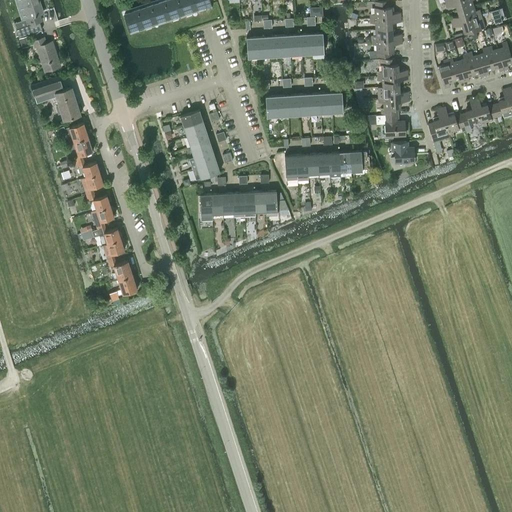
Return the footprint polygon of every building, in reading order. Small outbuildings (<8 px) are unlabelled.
[(28,25),(16,29),(18,36),(42,28),(39,21),(40,21),(38,14),(42,13),(37,0),(23,0),(29,16),(26,17),(28,25)] [(161,0),(124,13),(129,30),(210,3),(209,0),(161,0)] [(370,18),(400,17),(400,12),(391,13),(391,6),(388,6),(388,0),(375,1),(375,13),(369,14),(370,18)] [(457,10),(472,6),(470,0),(455,0),(446,3),(447,7),(455,5),(457,10)] [(451,22),(480,14),(479,9),(473,11),(472,6),(457,10),(458,15),(450,18),(451,22)] [(484,27),(480,14),(451,22),(453,27),(461,24),(464,33),(484,27)] [(500,15),(493,17),(496,26),(503,24),(505,24),(502,14),(500,15)] [(400,17),(370,18),(370,23),(376,23),(376,29),(392,29),(392,22),(400,22),(400,17)] [(371,40),(401,39),(401,34),(392,34),(392,29),(376,29),(377,35),(371,35),(371,40)] [(311,33),(312,52),(323,52),(322,32),(311,33)] [(289,34),(290,54),(301,53),(300,33),(289,34)] [(300,33),(301,53),(312,52),(311,33),(300,33)] [(278,35),(279,55),(290,54),(289,34),(278,35)] [(31,45),(28,35),(19,38),(22,48),(31,45)] [(267,36),(269,55),(279,55),(278,35),(267,36)] [(258,56),(257,36),(246,37),(247,57),(258,56)] [(257,36),(258,56),(269,55),(267,36),(257,36)] [(44,70),(59,65),(51,41),(45,43),(43,37),(32,41),(34,47),(36,47),(44,70)] [(461,37),(454,39),(457,47),(463,45),(461,37)] [(401,39),(371,40),(371,45),(377,45),(378,57),(391,56),(391,50),(393,50),(393,44),(401,43),(401,39)] [(497,50),(504,70),(508,69),(507,64),(511,62),(511,60),(507,43),(501,45),(502,48),(497,50)] [(487,49),(493,68),(498,67),(499,72),(504,70),(497,50),(492,51),(491,47),(487,49)] [(493,68),(487,49),(482,50),(483,54),(478,56),(484,76),(489,75),(488,70),(493,68)] [(467,55),(473,74),(478,73),(479,78),(484,76),(478,56),(473,57),(472,53),(467,55)] [(473,74),(467,55),(462,56),(463,60),(459,61),(465,82),(469,81),(468,76),(473,74)] [(377,76),(407,75),(407,70),(398,70),(398,64),(395,64),(395,58),(382,59),(382,71),(377,71),(377,76)] [(448,60),(454,79),(459,78),(461,83),(465,82),(459,61),(454,63),(452,59),(448,60)] [(454,79),(448,60),(443,62),(444,66),(438,67),(445,88),(450,86),(448,81),(454,79)] [(407,75),(377,76),(377,81),(383,80),(383,86),(399,86),(398,80),(407,79),(407,75)] [(63,119),(79,114),(71,87),(62,90),(58,77),(33,84),(29,86),(33,99),(37,98),(55,93),(63,119)] [(399,92),(399,86),(383,86),(377,86),(378,97),(408,96),(408,91),(399,92)] [(511,118),(511,108),(506,88),(501,89),(504,98),(498,100),(499,102),(493,104),(496,116),(508,113),(510,119),(511,118)] [(319,92),(320,112),(331,112),(330,91),(319,92)] [(330,91),(331,112),(342,111),(341,91),(330,91)] [(308,93),(310,113),(320,112),(319,92),(308,93)] [(287,94),(288,114),(299,114),(298,93),(287,94)] [(298,93),(299,114),(310,113),(308,93),(298,93)] [(276,95),(277,115),(288,114),(287,94),(276,95)] [(277,115),(276,95),(265,95),(266,116),(277,115)] [(408,101),(408,96),(378,97),(378,102),(384,102),(384,108),(375,108),(376,114),(381,114),(398,113),(397,108),(400,107),(400,101),(408,101)] [(496,116),(493,104),(487,106),(486,103),(480,105),(478,96),(473,98),(482,127),(486,126),(484,120),(496,116)] [(459,114),(463,126),(475,123),(477,128),(482,127),(473,98),(469,99),(471,108),(465,109),(466,112),(459,114)] [(463,126),(459,114),(454,115),(454,113),(447,115),(445,106),(440,107),(449,137),(453,136),(452,130),(463,126)] [(449,137),(440,107),(436,109),(438,118),(432,119),(433,122),(427,124),(433,142),(449,137)] [(183,125),(202,119),(199,109),(180,115),(183,125)] [(375,123),(381,123),(385,122),(386,135),(404,134),(404,121),(398,121),(398,113),(381,114),(375,114),(375,123)] [(186,136),(205,130),(202,119),(183,125),(186,136)] [(64,128),(64,126),(57,128),(59,134),(65,132),(69,142),(87,136),(82,122),(69,126),(64,128)] [(205,130),(186,136),(190,146),(209,140),(205,130)] [(349,143),(348,134),(344,135),(338,135),(338,139),(344,139),(345,143),(349,143)] [(91,151),(87,136),(69,142),(72,153),(77,152),(78,155),(73,156),(75,162),(82,159),(80,154),(91,151)] [(193,156),(212,150),(209,140),(190,146),(193,156)] [(397,155),(390,157),(394,169),(403,166),(403,161),(414,161),(413,147),(407,147),(407,141),(394,142),(394,149),(397,149),(397,155)] [(348,150),(350,171),(354,170),(355,173),(362,172),(361,168),(369,168),(368,155),(366,155),(366,151),(360,151),(360,149),(348,150)] [(212,150),(193,156),(188,158),(192,169),(216,161),(212,150)] [(345,150),(337,151),(339,171),(339,176),(350,175),(350,171),(348,150),(345,150)] [(337,151),(330,151),(327,152),(328,172),(329,172),(329,176),(339,176),(339,171),(337,151)] [(306,153),(307,173),(318,173),(317,152),(306,153)] [(328,172),(327,152),(317,152),(318,173),(328,172)] [(306,153),(302,153),(295,154),(297,179),(297,180),(308,179),(307,173),(306,153)] [(295,154),(287,154),(284,154),(285,175),(286,175),(286,179),(297,179),(295,154)] [(78,173),(83,171),(85,176),(98,172),(95,161),(84,165),(82,159),(75,162),(78,173)] [(219,171),(216,161),(192,169),(195,179),(219,171)] [(98,172),(85,176),(80,178),(86,195),(92,192),(91,187),(102,183),(98,172)] [(275,190),(267,190),(265,190),(266,210),(265,210),(266,215),(277,215),(275,189),(275,190)] [(256,211),(265,210),(266,210),(265,190),(255,191),(256,211)] [(244,191),(239,191),(233,192),(234,212),(233,212),(233,216),(245,215),(244,191)] [(255,191),(245,191),(244,191),(245,215),(255,215),(255,211),(256,211),(255,191)] [(96,210),(109,205),(106,194),(94,198),(92,192),(86,195),(87,200),(92,199),(96,210)] [(211,193),(212,213),(223,212),(222,192),(211,193)] [(223,212),(233,212),(234,212),(233,192),(222,192),(223,212)] [(211,193),(203,193),(199,194),(201,220),(212,219),(212,213),(211,193)] [(279,210),(283,210),(288,209),(283,199),(279,200),(279,210)] [(109,205),(96,210),(91,211),(94,222),(96,228),(103,225),(101,220),(113,216),(109,205)] [(96,228),(91,230),(93,236),(99,235),(102,244),(120,238),(116,227),(105,230),(103,225),(96,228)] [(124,249),(120,238),(102,244),(107,260),(114,258),(112,253),(124,249)] [(114,258),(107,260),(108,266),(113,264),(118,278),(131,274),(127,259),(116,263),(114,258)] [(131,274),(118,278),(122,292),(136,288),(131,274)] [(113,301),(119,299),(117,291),(110,293),(113,301)]
